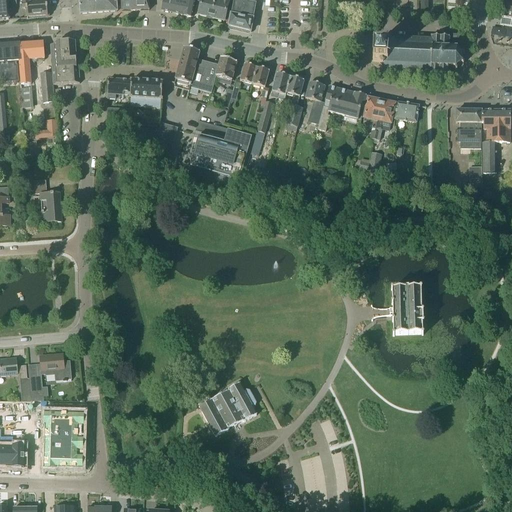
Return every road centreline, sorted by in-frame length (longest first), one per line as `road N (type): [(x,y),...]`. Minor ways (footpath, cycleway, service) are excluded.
road 1 (tertiary): [(494,78),(460,99),(394,94),(326,68),(172,36)]
road 2 (residential): [(83,246),(93,73)]
road 3 (residential): [(102,487),(86,334)]
